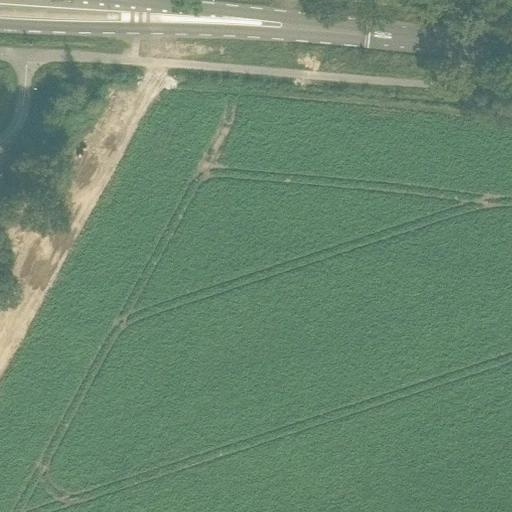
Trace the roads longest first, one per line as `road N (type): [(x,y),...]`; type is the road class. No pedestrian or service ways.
road 1 (secondary): [(0,24),(285,36),(329,29)]
road 2 (secondary): [(329,29),(288,17),(73,0)]
road 3 (secondary): [(511,50),(329,29)]
